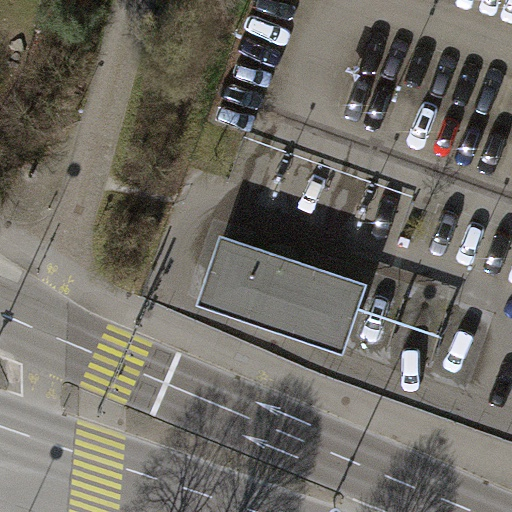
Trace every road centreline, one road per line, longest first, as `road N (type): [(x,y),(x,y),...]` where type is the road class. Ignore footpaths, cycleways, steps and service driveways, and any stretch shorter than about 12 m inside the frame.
road 1 (tertiary): [(433,511),(351,460),(0,312)]
road 2 (tertiary): [(100,460),(254,511)]
